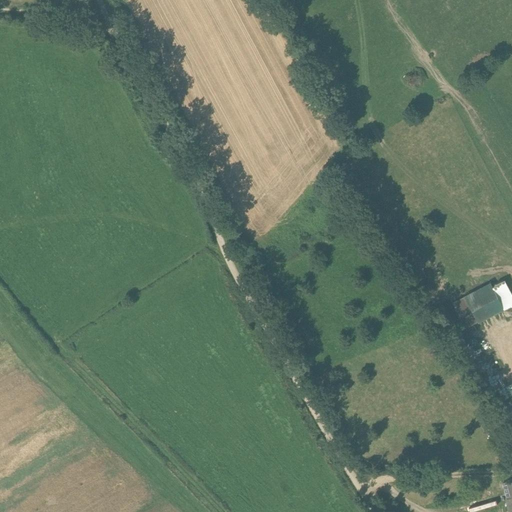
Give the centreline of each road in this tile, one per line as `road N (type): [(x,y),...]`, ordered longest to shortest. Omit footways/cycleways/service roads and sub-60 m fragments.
road 1 (track): [(371,511),(261,321),(122,34)]
road 2 (track): [(371,483),(511,473)]
road 3 (track): [(122,34),(0,20)]
